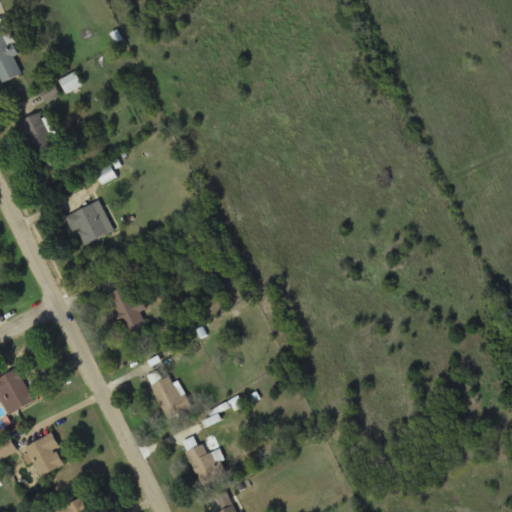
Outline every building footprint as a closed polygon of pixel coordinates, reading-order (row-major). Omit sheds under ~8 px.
[(23,76),(15,57),(19,55),(8,26),(0,29),(0,82),(1,85),(23,76)] [(61,81),(67,94),(83,85),(76,73),(61,81)] [(22,122),(43,170),(62,162),(41,114),(22,122)] [(98,175),(105,184),(117,176),(111,167),(98,175)] [(66,216),(73,233),(78,231),(84,244),(114,232),(102,202),(66,216)] [(135,300),(128,285),(110,294),(130,338),(149,330),(141,312),(148,309),(143,297),(135,300)] [(20,369),(0,377),(0,397),(7,394),(14,411),(34,403),(20,369)] [(152,386),(169,419),(193,407),(181,384),(176,387),(171,377),(152,386)] [(61,446),(52,432),(25,450),(42,477),(65,463),(56,449),(61,446)] [(0,459),(21,449),(15,436),(0,442),(0,459)] [(206,442),(194,447),(190,439),(184,442),(202,485),(221,476),(206,442)] [(237,511),(228,492),(218,497),(224,510),(218,511),(237,511)] [(91,511),(84,498),(54,511),(91,511)]
